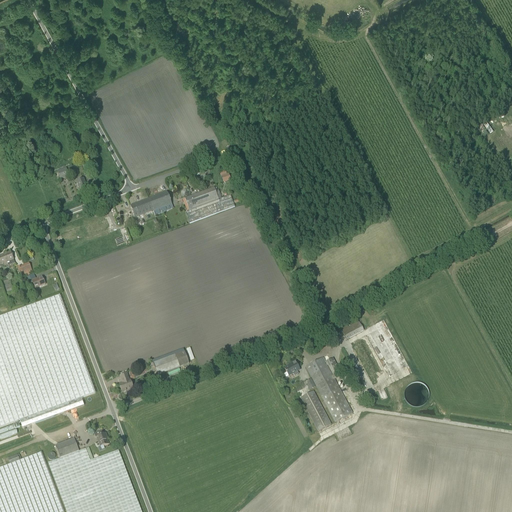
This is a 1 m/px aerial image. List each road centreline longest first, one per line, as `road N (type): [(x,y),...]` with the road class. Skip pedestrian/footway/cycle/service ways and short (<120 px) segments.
road 1 (unclassified): [(42,221),(131,188),(27,0)]
road 2 (unclassified): [(112,410),(321,328)]
road 3 (track): [(511,225),(321,328)]
road 4 (unclassified): [(112,410),(42,221)]
road 5 (track): [(251,0),(339,39),(419,0)]
road 6 (track): [(358,408),(511,433)]
road 7 (track): [(112,410),(0,455)]
